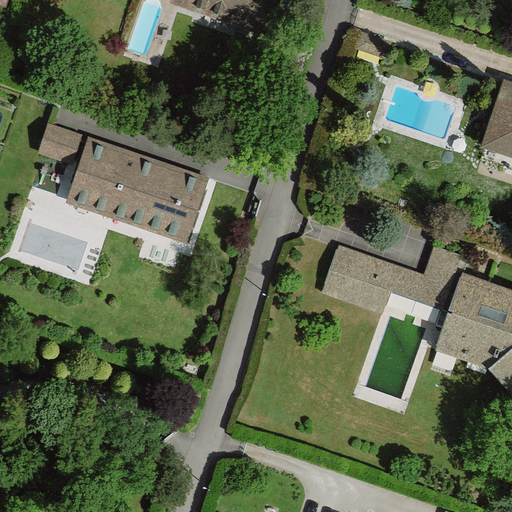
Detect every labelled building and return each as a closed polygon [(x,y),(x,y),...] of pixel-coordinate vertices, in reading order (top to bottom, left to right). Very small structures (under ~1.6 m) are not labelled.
[(178,0),(260,27),(269,0),(178,0)] [(362,34),(357,47),(384,56),(388,43),(362,34)] [(511,85),(504,83),(484,145),(511,154),(511,85)] [(49,124),(41,148),(71,158),(79,134),(49,124)] [(207,176),(89,137),(68,202),(186,240),(207,176)] [(338,247),(322,292),(379,312),(387,293),(450,311),(437,348),(489,366),(511,391),(511,289),(464,273),(468,261),(433,250),(424,276),(338,247)]
